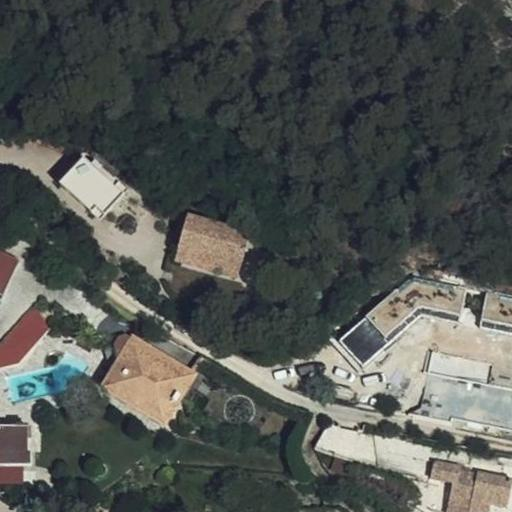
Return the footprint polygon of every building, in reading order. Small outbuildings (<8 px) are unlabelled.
[(88,161),(79,173),(96,184),(104,172),(88,161)] [(54,206),(16,189),(11,200),(26,206),(24,210),(47,221),(54,206)] [(180,222),(170,254),(234,271),(242,239),(216,232),(218,226),(202,222),(200,228),(180,222)] [(234,271),(170,254),(168,268),(231,284),(234,271)] [(393,299),(341,334),(360,363),(413,328),(393,299)] [(28,317),(11,337),(34,347),(42,339),(28,317)] [(34,347),(11,337),(0,349),(0,375),(9,371),(34,347)] [(112,373),(98,397),(158,432),(187,383),(126,348),(126,346),(105,352),(112,373)] [(0,475),(27,475),(27,460),(24,460),(23,436),(0,436),(0,475)] [(446,486),(442,508),(462,511),(484,511),(485,509),(498,511),(500,511),(506,482),(470,475),(470,477),(453,474),(454,470),(427,465),(424,482),(446,486)] [(228,511),(228,503),(212,503),(211,511),(228,511)]
